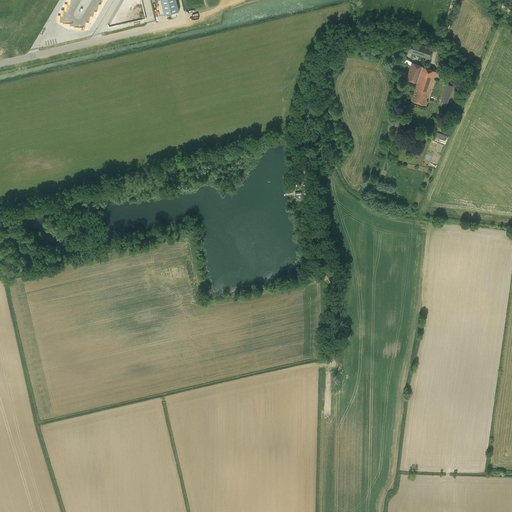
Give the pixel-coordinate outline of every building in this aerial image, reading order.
[(0,0),(0,47),(23,48),(52,0),(0,0)] [(176,0),(160,0),(164,15),(179,11),(176,0)] [(412,41),(408,52),(430,60),(434,49),(412,41)] [(407,79),(417,83),(422,66),(412,63),(407,79)] [(425,105),(436,71),(422,66),(417,83),(411,100),(425,105)] [(442,101),(447,103),(453,86),(447,84),(442,101)] [(395,126),(403,128),(405,122),(397,120),(395,126)]
